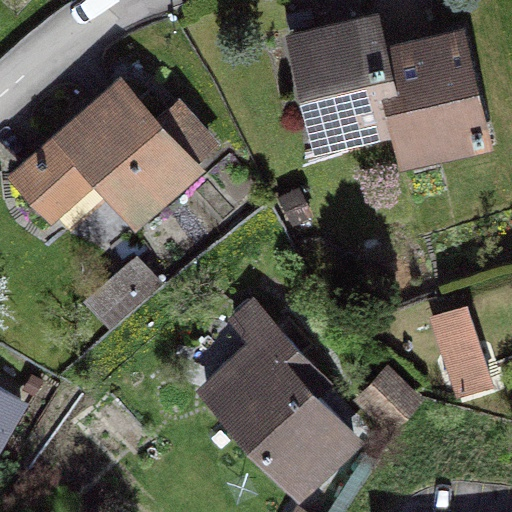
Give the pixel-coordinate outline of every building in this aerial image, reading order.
[(400,135),(372,15),(293,34),(313,120),(345,112),(350,134),(395,123),(399,136),(400,135)] [(372,15),(400,135),(431,128),(436,150),(484,138),(459,31),(382,49),(374,15),(372,15)] [(85,180),(77,172),(87,163),(133,215),(193,162),(190,159),(212,140),(177,100),(154,118),(120,80),(16,171),(51,210),(85,180)] [(91,299),(112,322),(158,282),(144,266),(128,279),(122,272),(91,299)] [(276,325),(206,388),(293,485),(352,432),(308,384),(320,373),(276,325)] [(448,359),(458,392),(490,382),(479,348),(448,359)] [(414,398),(387,371),(363,395),(390,422),(414,398)] [(0,432),(20,398),(0,386),(0,432)]
